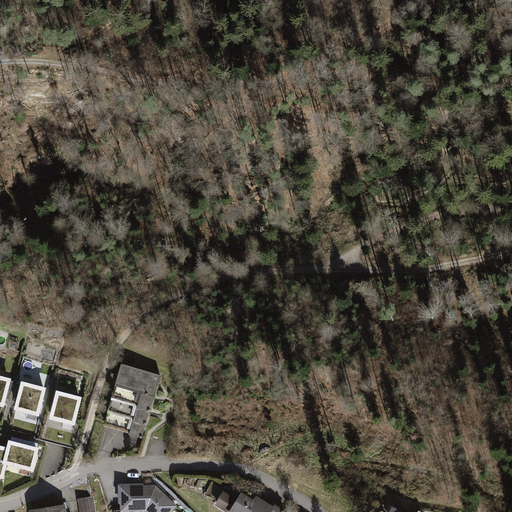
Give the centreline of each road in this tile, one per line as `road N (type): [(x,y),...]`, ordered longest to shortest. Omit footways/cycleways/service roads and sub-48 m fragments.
road 1 (track): [(441,0),(265,82),(142,77),(35,58),(0,62)]
road 2 (track): [(349,266),(203,284),(162,300),(106,367),(73,476)]
road 3 (unclassified): [(73,476),(112,466),(231,468),(317,511)]
road 4 (track): [(511,205),(432,217),(365,245),(349,266)]
road 5 (track): [(511,251),(431,268),(349,266)]
